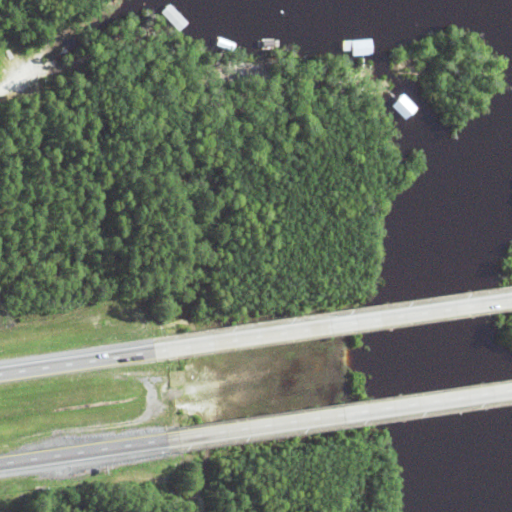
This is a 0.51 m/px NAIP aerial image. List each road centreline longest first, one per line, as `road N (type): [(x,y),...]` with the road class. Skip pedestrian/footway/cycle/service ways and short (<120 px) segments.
road 1 (motorway): [(511,302),(164,353)]
road 2 (motorway): [(177,440),(511,391)]
road 3 (motorway): [(0,465),(177,440)]
road 4 (motorway): [(164,353),(0,375)]
